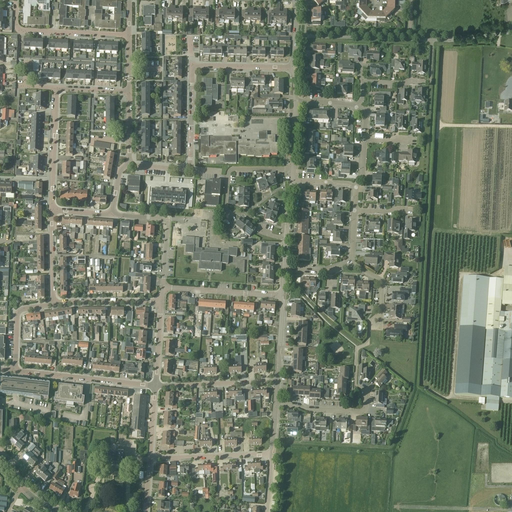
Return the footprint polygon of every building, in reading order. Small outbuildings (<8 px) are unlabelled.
[(24,0),(24,11),(30,11),(31,5),(37,5),(36,0),(24,0)] [(43,5),(42,12),(49,12),(49,0),(36,0),(37,5),(43,5)] [(59,0),(59,13),(66,13),(66,6),(73,7),(72,0),(59,0)] [(78,7),(78,14),(85,14),(85,1),(74,0),(72,0),(73,7),(78,7)] [(102,8),(108,8),(109,2),(96,1),(95,14),(102,15),(102,8)] [(360,17),(361,16),(368,9),(366,7),(366,1),(359,1),(359,10),(358,11),(357,11),(357,12),(357,13),(360,17)] [(114,9),(114,15),(121,16),(121,2),(109,2),(108,8),(114,9)] [(399,7),(399,2),(395,2),(387,2),(387,7),(385,10),(390,15),(394,11),(394,6),(399,7)] [(155,15),(155,6),(150,6),(149,7),(143,7),(143,18),(142,18),(142,19),(143,19),(143,26),(151,26),(151,18),(151,15),(155,15)] [(164,9),(163,16),(167,16),(167,20),(167,23),(172,23),(172,20),(172,7),(169,7),(169,11),(167,11),(167,9),(164,9)] [(177,11),(177,20),(182,20),(182,22),(185,22),(185,16),(182,16),(182,7),(179,7),(179,11),(177,11)] [(193,20),(198,21),(198,8),(195,7),(195,12),(193,12),(193,10),(190,10),(190,16),(189,16),(188,23),(193,23),(193,20)] [(311,16),(324,17),(320,17),(320,11),(319,11),(319,8),(318,8),(312,7),(312,11),(311,11),(311,16)] [(205,12),(203,12),(203,21),(208,21),(208,23),(211,23),(212,17),(212,11),(208,10),(208,8),(206,8),(205,12)] [(216,10),(216,17),(219,17),(219,20),(219,21),(219,23),(219,24),(224,24),(224,21),(224,8),(221,8),(221,12),(219,12),(219,11),(216,10)] [(229,12),(229,21),(234,22),(234,24),(239,24),(239,9),(231,8),(231,12),(229,12)] [(250,22),(250,9),(247,9),(247,13),(245,13),(245,11),(242,11),(242,18),(245,18),(245,22),(250,22)] [(257,13),(255,13),(255,22),(260,22),(260,24),(263,24),(263,18),(264,18),(264,13),(260,13),(260,9),(257,9),(257,13)] [(268,12),(268,25),(271,25),(271,22),(276,22),(276,10),(273,9),(273,14),(271,13),(271,12),(268,12)] [(368,9),(361,16),(365,21),(367,19),(376,19),(376,12),(370,12),(368,9)] [(392,17),(390,15),(385,10),(382,12),(376,12),(376,19),(376,21),(379,21),(380,19),(385,19),(387,18),(389,20),(392,17)] [(23,25),(36,25),(36,19),(30,18),(30,11),(24,11),(23,25)] [(36,19),(36,25),(48,26),(49,12),(42,12),(42,19),(36,19)] [(59,26),(72,27),(72,20),(66,20),(66,13),(59,13),(59,26)] [(158,32),(158,33),(162,33),(162,32),(162,24),(162,13),(159,13),(159,16),(160,17),(160,20),(161,24),(154,24),(154,32),(158,32)] [(72,20),(72,27),(84,28),(85,14),(78,14),(78,20),(72,20)] [(101,22),(102,15),(95,14),(94,28),(107,29),(108,22),(101,22)] [(114,22),(108,22),(107,29),(120,29),(121,16),(114,15),(114,22)] [(324,19),(324,17),(311,16),(311,22),(312,22),(312,25),(318,26),(318,25),(320,25),(320,21),(322,21),(323,21),(323,20),(324,20),(324,19)] [(209,55),(209,49),(203,48),(203,45),(200,45),(199,51),(203,52),(203,55),(206,55),(206,56),(209,57),(209,55)] [(222,52),(225,53),(225,45),(222,45),(222,49),(216,49),(215,56),(218,56),(218,57),(221,57),(221,56),(222,56),(222,52)] [(225,45),(225,53),(227,53),(227,56),(230,56),(230,57),(234,57),(234,56),(234,47),(229,47),(229,45),(225,45)] [(249,47),(246,47),(246,49),(240,49),(240,56),(243,56),(243,57),(246,57),(246,56),(246,53),(249,53),(249,47)] [(255,57),(255,56),(258,56),(259,48),(256,48),(256,50),(252,49),(252,47),(249,47),(249,53),(252,53),(252,56),(252,57),(255,57)] [(259,48),(258,56),(261,56),(261,58),(265,58),(265,57),(265,53),(268,53),(268,47),(265,47),(265,50),(261,50),(261,48),(259,48)] [(268,47),(268,53),(271,53),(270,57),(271,57),(271,58),(274,58),(274,57),(277,57),(277,50),(271,50),(271,47),(268,47)] [(354,57),(361,57),(361,47),(357,47),(357,48),(350,47),(349,57),(354,57)] [(378,61),(379,53),(367,52),(367,60),(378,61)] [(314,57),(310,57),(310,63),(324,64),(324,61),(320,61),(320,57),(320,54),(314,54),(314,57)] [(419,74),(420,75),(424,75),(424,74),(425,74),(426,64),(419,63),(419,64),(414,64),(414,59),(409,58),(408,66),(412,66),(412,71),(418,71),(418,74),(419,74)] [(404,71),(404,62),(399,62),(399,61),(395,61),(394,71),(398,72),(398,71),(404,71)] [(346,62),(339,62),(339,68),(342,69),(342,73),(353,73),(354,66),(346,66),(346,62)] [(324,64),(310,63),(310,70),(313,70),(313,73),(315,73),(319,73),(319,70),(319,67),(324,67),(324,64)] [(386,71),(386,65),(379,65),(379,68),(370,67),(370,75),(380,76),(381,71),(386,71)] [(311,76),(311,82),(325,83),(329,83),(330,80),(325,80),(321,79),(321,76),(321,73),(319,73),(315,73),(315,76),(311,76)] [(249,83),(248,87),(248,92),(252,92),(252,89),(253,89),(253,86),(258,86),(258,78),(251,77),(251,83),(249,83)] [(258,78),(258,86),(262,86),(262,89),(267,89),(267,83),(267,78),(258,78)] [(346,86),(340,85),(340,79),(334,78),(333,87),(337,87),(337,94),(346,95),(346,86)] [(217,101),(218,86),(212,86),(212,80),(202,80),(202,89),(206,89),(206,97),(203,97),(202,107),(211,107),(211,101),(217,101)] [(229,90),(237,90),(237,80),(231,80),(231,87),(226,87),(226,96),(229,96),(229,90)] [(248,95),(248,92),(248,87),(244,87),(244,81),(237,80),(237,90),(245,91),(245,96),(248,96),(248,95)] [(170,82),(170,85),(174,85),(174,88),(171,88),(171,91),(174,91),(181,91),(181,88),(182,88),(182,85),(181,85),(177,85),(177,82),(176,82),(175,82),(170,82)] [(325,83),(311,82),(311,88),(314,89),(314,91),(320,91),(320,89),(320,86),(325,86),(325,83)] [(411,102),(415,102),(415,103),(416,103),(417,104),(418,104),(419,104),(420,103),(420,102),(424,103),(425,90),(418,90),(418,93),(417,94),(411,94),(411,102)] [(397,98),(397,105),(400,105),(403,105),(403,101),(407,101),(407,91),(401,91),(401,95),(401,98),(397,98)] [(383,102),(386,102),(386,97),(390,97),(390,93),(382,93),(382,97),(375,96),(374,102),(383,102)] [(36,102),(33,101),(33,105),(36,105),(36,107),(35,109),(45,110),(46,102),(36,102)] [(266,109),(266,113),(269,114),(269,110),(282,110),(282,102),(269,101),(269,106),(265,106),(265,109),(266,109)] [(386,108),(385,108),(386,105),(383,105),(383,102),(374,102),(374,107),(380,108),(380,112),(381,112),(386,112),(386,108)] [(2,118),(11,118),(14,119),(14,111),(2,110),(2,118)] [(386,112),(381,112),(381,116),(376,116),(375,121),(384,122),(384,119),(387,119),(387,116),(388,116),(388,112),(386,112)] [(395,122),(395,123),(398,123),(398,129),(405,130),(406,119),(401,119),(401,117),(395,116),(395,122)] [(342,128),(343,117),(339,117),(339,118),(337,118),(337,125),(333,125),(333,132),(337,132),(337,130),(339,130),(339,128),(342,128)] [(347,118),(343,117),(342,128),(345,128),(345,131),(348,131),(348,132),(351,132),(351,126),(348,126),(348,119),(347,119),(347,118)] [(410,124),(413,124),(412,131),(416,131),(416,133),(421,133),(421,130),(420,129),(420,122),(415,121),(415,118),(410,118),(410,124)] [(384,122),(375,121),(375,127),(381,127),(381,130),(386,130),(386,124),(384,124),(384,122)] [(201,137),(201,158),(209,158),(209,157),(216,157),(216,156),(224,156),(224,164),(236,164),(238,164),(238,156),(246,156),(246,157),(253,157),(253,158),(262,158),(262,157),(269,157),(269,154),(277,154),(277,144),(275,144),(275,136),(267,136),(267,133),(259,133),(259,141),(255,141),(255,142),(247,142),(247,141),(238,141),(238,138),(227,138),(227,137),(215,137),(215,138),(209,138),(209,137),(201,137)] [(338,142),(337,146),(344,146),(344,152),(353,152),(353,147),(348,146),(347,146),(347,143),(338,142)] [(4,158),(7,158),(12,158),(12,156),(4,155),(4,151),(0,150),(0,157),(4,158)] [(376,152),(376,158),(378,159),(378,161),(379,162),(381,162),(381,163),(389,163),(389,159),(391,159),(391,162),(396,162),(396,154),(391,154),(389,154),(389,151),(381,151),(381,152),(376,152)] [(407,163),(415,163),(416,151),(408,151),(408,154),(399,153),(399,161),(407,162),(407,163)] [(338,160),(347,161),(347,157),(352,158),(353,152),(344,152),(344,154),(342,154),(340,155),(340,157),(338,157),(338,160)] [(105,166),(112,167),(113,161),(99,159),(98,162),(106,163),(105,166)] [(336,160),(336,164),(341,164),(341,169),(350,170),(350,165),(347,164),(344,164),(344,161),(338,160),(336,160)] [(341,169),(338,169),(338,179),(344,179),(344,175),(349,175),(350,170),(341,169)] [(101,172),(97,171),(96,174),(101,175),(104,175),(103,179),(110,180),(111,173),(104,172),(101,172)] [(372,175),(372,181),(381,181),(381,176),(384,176),(385,172),(379,172),(379,176),(372,175)] [(128,193),(139,193),(140,177),(128,176),(127,187),(128,187),(128,193)] [(273,177),(268,179),(271,188),(276,185),(273,177)] [(268,179),(267,178),(262,180),(262,181),(265,189),(265,190),(271,188),(268,179)] [(402,188),(397,187),(398,180),(395,180),(395,179),(392,179),(392,182),(392,185),(392,186),(395,186),(395,187),(394,197),(401,198),(402,188)] [(220,186),(220,183),(215,183),(215,181),(213,181),(213,182),(205,181),(204,206),(218,207),(219,190),(220,190),(220,186)] [(265,189),(262,181),(256,183),(260,192),(265,189)] [(33,183),(18,182),(18,189),(25,189),(25,191),(27,191),(28,191),(32,191),(33,185),(33,183)] [(378,200),(378,193),(380,194),(381,191),(372,190),(372,193),(368,193),(368,197),(367,197),(367,200),(371,200),(372,200),(378,200)] [(410,193),(411,190),(405,190),(405,199),(408,199),(408,202),(417,202),(417,200),(420,200),(420,194),(417,194),(417,193),(410,193)] [(338,192),(338,199),(334,198),(334,205),(340,205),(340,203),(346,203),(347,193),(338,192)] [(279,207),(270,204),(268,210),(277,212),(279,207)] [(275,218),(276,218),(278,213),(277,212),(268,210),(268,209),(267,212),(265,212),(264,214),(266,215),(267,215),(275,218)] [(332,214),(331,220),(334,220),(343,221),(343,215),(340,215),(339,215),(339,212),(336,212),(333,212),(332,212),(332,214)] [(275,218),(267,215),(265,221),(274,224),(275,218)] [(62,225),(62,228),(72,228),(72,233),(74,234),(75,229),(75,226),(75,219),(62,218),(62,225)] [(241,219),(235,226),(240,230),(246,223),(241,219)] [(327,228),(336,229),(336,226),(343,226),(343,221),(334,220),(334,223),(330,223),(330,225),(327,225),(327,228)] [(374,220),(371,220),(370,220),(369,220),(368,228),(365,227),(365,234),(369,234),(369,230),(374,231),(374,220)] [(378,220),(374,220),(374,231),(379,231),(379,234),(382,234),(382,228),(379,228),(380,221),(378,221),(378,220)] [(410,231),(415,232),(415,221),(408,221),(407,231),(404,231),(404,239),(410,240),(410,231)] [(240,230),(240,231),(244,234),(245,234),(250,226),(251,226),(246,222),(246,223),(240,230)] [(399,224),(392,223),(392,222),(388,222),(387,234),(398,234),(398,236),(402,236),(402,229),(399,229),(399,224)] [(120,232),(119,235),(123,236),(123,235),(127,235),(128,233),(129,233),(129,229),(129,223),(122,223),(121,228),(120,228),(120,232)] [(250,226),(245,234),(249,237),(255,230),(250,226)] [(333,235),(333,237),(342,238),(342,232),(335,232),(336,229),(327,228),(326,232),(331,232),(330,235),(333,235)] [(221,251),(220,253),(217,253),(218,250),(205,249),(205,252),(202,252),(202,249),(198,249),(199,239),(183,238),(182,246),(186,246),(185,254),(193,254),(193,262),(199,262),(199,270),(221,272),(221,264),(228,264),(228,257),(236,257),(237,249),(229,249),(229,251),(221,251)] [(371,247),(374,247),(374,241),(366,240),(366,243),(362,243),(362,250),(371,250),(371,247)] [(261,255),(266,256),(274,256),(275,250),(275,249),(275,245),(261,244),(262,244),(261,255)] [(326,248),(326,252),(328,252),(331,252),(330,257),(331,257),(331,259),(335,259),(335,257),(339,257),(339,249),(336,249),(333,249),(333,246),(326,246),(326,248)] [(365,256),(365,264),(377,265),(377,257),(382,257),(382,254),(375,253),(375,256),(374,256),(369,256),(365,256)] [(399,256),(391,255),(391,254),(385,254),(384,261),(389,261),(389,268),(398,268),(399,256)] [(274,256),(266,256),(266,260),(263,260),(263,265),(269,265),(269,262),(274,263),(274,262),(274,256)] [(130,261),(129,267),(134,267),(133,274),(135,274),(139,274),(139,271),(151,272),(151,266),(143,265),(143,266),(140,265),(135,265),(135,262),(130,261)] [(269,268),(269,265),(263,265),(262,270),(265,270),(265,275),(274,275),(274,268),(269,268)] [(501,306),(506,306),(511,306),(511,271),(504,271),(503,287),(502,302),(501,306)] [(391,276),(391,283),(402,284),(403,280),(406,280),(406,277),(407,273),(400,273),(400,276),(396,276),(391,276)] [(274,275),(265,275),(265,279),(262,279),(262,284),(268,284),(268,281),(273,282),(274,275)] [(511,313),(506,313),(500,313),(501,300),(502,280),(489,279),(463,277),(459,329),(455,395),(480,397),(500,398),(511,399),(511,313)] [(303,279),(300,279),(300,285),(303,285),(302,288),(306,288),(305,292),(303,293),(308,298),(308,294),(308,292),(310,279),(303,278),(303,279)] [(310,279),(308,292),(311,293),(312,293),(316,293),(318,290),(318,289),(319,289),(319,283),(316,283),(316,279),(310,279)] [(404,301),(404,294),(409,294),(409,290),(399,289),(399,293),(392,292),(392,301),(404,301)] [(319,294),(318,303),(321,304),(321,307),(324,307),(325,307),(328,307),(328,302),(328,301),(325,301),(325,295),(325,294),(319,294)] [(328,308),(328,312),(332,313),(333,313),(333,309),(338,309),(339,296),(331,296),(331,303),(331,309),(328,308)] [(231,307),(230,313),(233,313),(233,310),(240,311),(241,304),(234,304),(234,307),(231,307)] [(390,310),(390,313),(400,314),(401,310),(404,310),(404,306),(398,305),(397,308),(390,308),(390,310)] [(346,320),(346,321),(347,322),(347,323),(348,323),(349,323),(350,323),(351,323),(352,322),(352,321),(352,318),(357,319),(357,321),(361,322),(362,312),(364,312),(365,306),(358,306),(358,309),(350,309),(350,312),(349,312),(348,318),(347,318),(347,319),(346,319),(346,320)] [(136,309),(136,315),(140,315),(140,321),(147,322),(148,316),(148,309),(143,309),(136,309)] [(52,319),(51,312),(44,313),(45,320),(49,319),(49,322),(50,322),(52,322),(52,319)] [(303,318),(303,313),(291,312),(291,318),(299,318),(300,318),(300,321),(310,322),(311,319),(303,318)] [(32,328),(32,338),(35,338),(35,328),(33,315),(26,316),(27,323),(30,322),(31,326),(32,326),(32,328)] [(387,329),(386,338),(402,338),(403,331),(406,332),(407,326),(403,325),(394,325),(394,330),(387,329)] [(32,338),(32,328),(24,328),(23,340),(32,340),(32,338)] [(369,350),(375,342),(373,340),(366,348),(369,350)] [(145,360),(145,352),(137,351),(137,360),(139,360),(139,361),(142,361),(142,360),(145,360)] [(110,366),(106,365),(106,372),(112,372),(114,356),(113,360),(111,359),(110,366)] [(144,374),(144,366),(138,366),(138,369),(135,369),(134,366),(133,365),(133,364),(126,364),(126,365),(124,365),(123,371),(125,372),(125,374),(128,374),(138,375),(138,374),(144,374)] [(360,365),(359,375),(362,375),(362,381),(369,381),(369,374),(371,374),(371,371),(364,370),(364,366),(360,365)] [(387,374),(382,370),(374,378),(376,381),(374,383),(379,388),(387,380),(384,377),(387,374)] [(0,436),(2,438),(3,412),(0,411),(0,393),(15,396),(18,396),(33,398),(33,399),(41,400),(41,399),(48,399),(50,384),(43,384),(43,383),(35,382),(34,383),(17,381),(16,381),(0,378),(0,436)] [(73,387),(59,385),(58,395),(55,395),(54,402),(66,403),(66,407),(73,408),(74,404),(84,405),(84,398),(82,397),(83,388),(75,387),(75,390),(73,389),(73,387)] [(260,396),(260,390),(253,390),(253,394),(251,394),(251,398),(253,398),(253,400),(260,399),(260,396)] [(347,391),(337,390),(337,396),(335,395),(335,399),(342,400),(342,396),(345,396),(345,393),(347,393),(347,391)] [(241,391),(235,391),(235,397),(235,401),(244,401),(244,392),(241,392),(241,391)] [(374,393),(374,399),(382,400),(383,397),(385,397),(385,391),(379,391),(379,394),(374,393)] [(217,392),(210,392),(210,398),(211,401),(216,401),(216,403),(220,403),(219,395),(217,395),(217,392)] [(134,397),(131,431),(137,432),(137,438),(143,439),(144,432),(142,432),(144,410),(143,410),(144,398),(134,397)] [(382,400),(374,399),(373,405),(376,405),(376,408),(384,408),(384,405),(386,405),(386,400),(382,400)] [(499,402),(486,401),(485,410),(498,411),(499,402)] [(287,419),(294,420),(294,423),(300,423),(301,417),(299,415),(297,415),(298,412),(291,412),(286,411),(286,415),(287,415),(287,419)] [(312,424),(312,430),(315,430),(316,431),(320,432),(321,419),(315,418),(315,424),(312,424)] [(356,427),(361,427),(362,419),(356,418),(356,426),(353,425),(352,431),(355,432),(356,427)] [(326,419),(321,419),(320,432),(324,432),(325,431),(328,431),(329,425),(326,425),(326,419)] [(341,429),(341,420),(336,419),(335,425),(332,425),(332,431),(335,431),(336,429),(341,429)] [(361,427),(361,430),(367,431),(366,432),(369,432),(370,426),(367,426),(367,419),(362,419),(361,427)] [(371,431),(380,432),(380,420),(375,419),(375,423),(372,423),(371,427),(371,431)] [(171,421),(164,420),(163,427),(171,427),(171,429),(175,429),(175,425),(174,425),(174,423),(171,423),(171,421)] [(347,420),(341,420),(341,429),(341,432),(345,433),(346,432),(349,432),(349,426),(346,426),(347,420)] [(380,420),(380,432),(382,432),(383,432),(384,431),(384,430),(385,430),(385,429),(386,428),(389,428),(389,425),(389,421),(386,421),(386,420),(380,420)] [(287,427),(286,435),(292,436),(292,434),(296,434),(296,436),(297,436),(297,430),(300,431),(300,428),(300,424),(292,424),(292,427),(289,427),(287,427)] [(24,437),(24,436),(21,433),(20,434),(16,439),(14,437),(10,442),(15,447),(24,437)] [(230,437),(230,446),(237,446),(236,440),(234,440),(234,437),(242,437),(242,433),(230,433),(230,437)] [(24,436),(24,437),(15,447),(20,451),(24,446),(22,444),(23,442),(26,442),(26,439),(26,436),(24,436)] [(169,444),(170,440),(162,440),(162,446),(169,447),(169,448),(174,448),(174,444),(169,444)] [(32,443),(27,449),(29,451),(31,452),(36,447),(32,443)] [(32,453),(31,452),(29,451),(25,456),(25,455),(23,457),(23,458),(28,463),(33,458),(34,456),(32,453)] [(122,469),(123,454),(107,452),(105,468),(122,469)] [(38,462),(33,458),(28,463),(31,465),(30,466),(32,467),(33,467),(38,462)] [(40,468),(35,474),(40,478),(45,472),(47,471),(47,470),(48,469),(43,465),(40,468)] [(195,469),(192,469),(192,478),(195,478),(195,475),(196,475),(204,475),(204,471),(204,465),(198,465),(198,469),(195,469)] [(177,473),(177,476),(177,482),(179,482),(181,482),(181,477),(187,477),(187,475),(187,473),(189,473),(188,466),(180,466),(180,467),(180,473),(179,473),(177,473)] [(45,472),(40,478),(45,482),(50,477),(48,474),(50,472),(53,469),(50,467),(48,469),(47,470),(47,471),(45,472)] [(167,467),(160,467),(160,476),(166,477),(167,478),(169,478),(170,477),(176,477),(176,467),(169,467),(169,469),(167,468),(167,467)] [(52,479),(57,482),(62,473),(58,471),(52,479)] [(58,487),(60,485),(62,482),(59,480),(57,483),(56,486),(53,484),(49,490),(55,493),(58,487)] [(62,482),(60,485),(58,487),(55,493),(61,497),(64,491),(62,489),(63,487),(65,484),(62,482)] [(71,489),(69,497),(73,498),(73,497),(78,498),(79,492),(80,487),(74,485),(74,489),(74,490),(71,489)] [(494,499),(494,501),(494,502),(494,503),(495,503),(495,504),(496,505),(497,506),(498,506),(499,506),(500,506),(501,506),(502,506),(503,506),(504,505),(504,504),(505,503),(506,502),(506,501),(506,499),(505,499),(505,498),(504,497),(504,496),(503,495),(502,495),(501,495),(500,495),(499,495),(498,495),(497,495),(496,496),(495,497),(495,498),(494,499)] [(158,503),(157,511),(158,511),(157,511),(169,511),(170,504),(158,503)]
